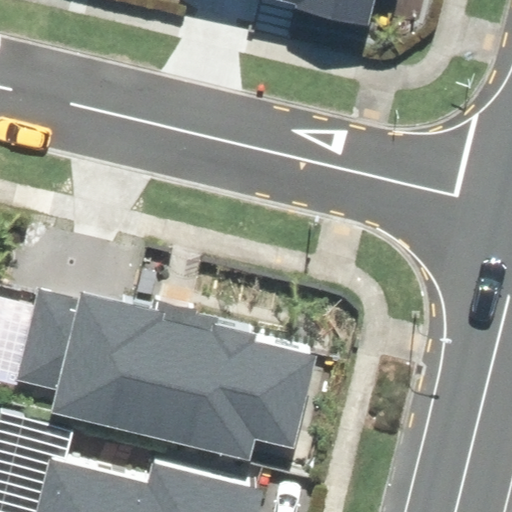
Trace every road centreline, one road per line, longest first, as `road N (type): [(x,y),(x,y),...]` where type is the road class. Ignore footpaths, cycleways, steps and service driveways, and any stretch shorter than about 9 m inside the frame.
road 1 (residential): [(511,212),(0,85)]
road 2 (residential): [(451,511),(511,277)]
